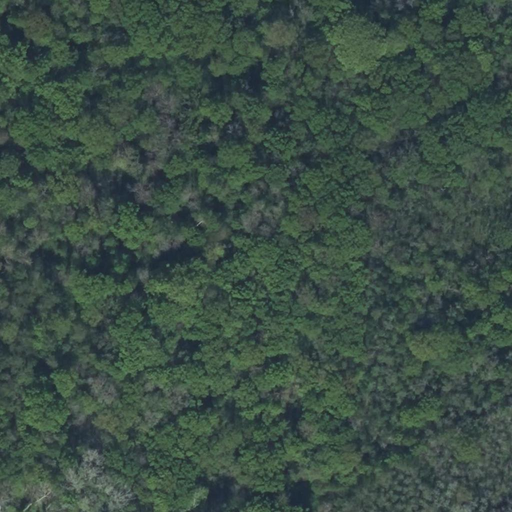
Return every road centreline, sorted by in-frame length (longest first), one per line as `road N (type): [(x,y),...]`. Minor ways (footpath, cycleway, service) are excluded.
road 1 (track): [(511,390),(410,436),(270,473),(197,474),(81,502),(37,499),(0,485)]
road 2 (track): [(511,236),(301,259),(157,285),(86,272),(0,235)]
